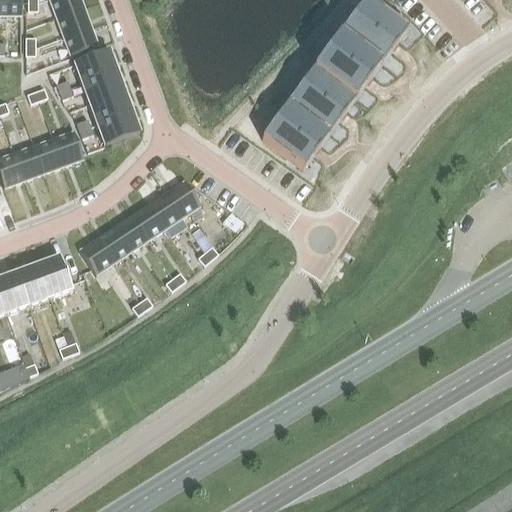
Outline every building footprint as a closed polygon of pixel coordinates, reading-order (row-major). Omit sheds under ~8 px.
[(0,0),(0,19),(20,19),(21,19),(20,0),(0,0)] [(55,22),(83,11),(79,0),(53,0),(48,2),(55,22)] [(352,20),(339,38),(381,69),(394,51),(407,34),(406,34),(407,32),(392,21),(398,14),(379,0),(369,0),(367,3),(366,2),(352,20)] [(27,6),(27,16),(37,16),(37,6),(27,6)] [(55,22),(62,41),(90,31),(83,11),(55,22)] [(62,41),(70,61),(98,51),(90,31),(62,41)] [(327,55),(314,72),(355,103),(368,86),(381,69),(339,38),(327,55)] [(25,51),(35,51),(35,42),(25,42),(25,51)] [(25,51),(25,60),(35,60),(35,51),(25,51)] [(108,53),(73,66),(73,68),(81,88),(116,75),(109,55),(108,53)] [(301,89),(288,107),(329,138),(342,120),(355,103),(314,72),(301,89)] [(116,75),(81,88),(88,108),(124,95),(116,75)] [(67,84),(56,89),(58,96),(70,92),(67,84)] [(70,92),(58,96),(61,104),(72,100),(70,92)] [(38,105),(47,102),(43,93),(35,96),(38,105)] [(124,95),(88,108),(96,129),(131,116),(124,95)] [(38,105),(35,96),(26,99),(30,108),(38,105)] [(0,119),(8,116),(5,107),(0,108),(0,119)] [(275,124),(261,143),(302,173),(303,172),(316,155),(329,138),(288,107),(275,124)] [(131,116),(96,129),(104,150),(139,137),(131,116)] [(87,124),(75,127),(78,135),(90,131),(87,124)] [(90,131),(78,135),(81,142),(92,139),(90,131)] [(63,171),(83,164),(73,135),(52,143),(63,171)] [(33,150),(43,178),(63,171),(52,143),(33,150)] [(13,157),(23,185),(43,178),(33,150),(13,157)] [(13,157),(0,161),(0,184),(3,193),(23,185),(13,157)] [(200,210),(183,185),(165,197),(182,222),(200,210)] [(165,197),(148,208),(165,233),(182,222),(165,197)] [(147,245),(165,233),(148,208),(131,220),(147,245)] [(130,256),(147,245),(131,220),(113,231),(130,256)] [(96,243),(113,268),(130,256),(113,231),(96,243)] [(191,236),(204,256),(210,251),(198,232),(191,236)] [(78,254),(95,279),(113,268),(96,243),(78,254)] [(204,256),(210,264),(217,258),(211,251),(204,256)] [(203,270),(210,264),(204,256),(197,262),(203,270)] [(59,260),(37,268),(49,303),(71,295),(59,260)] [(37,268),(15,276),(28,311),(49,303),(37,268)] [(15,276),(0,281),(0,302),(6,318),(28,311),(15,276)] [(172,282),(178,290),(185,285),(179,277),(172,282)] [(164,288),(171,296),(178,290),(172,282),(164,288)] [(146,301),(138,306),(144,315),(152,310),(146,301)] [(137,320),(144,315),(138,306),(131,312),(137,320)] [(75,347),(66,350),(70,359),(78,356),(75,347)] [(66,350),(58,353),(62,362),(70,359),(66,350)] [(33,368),(25,371),(29,380),(37,377),(33,368)] [(25,371),(17,375),(20,384),(29,380),(25,371)]
